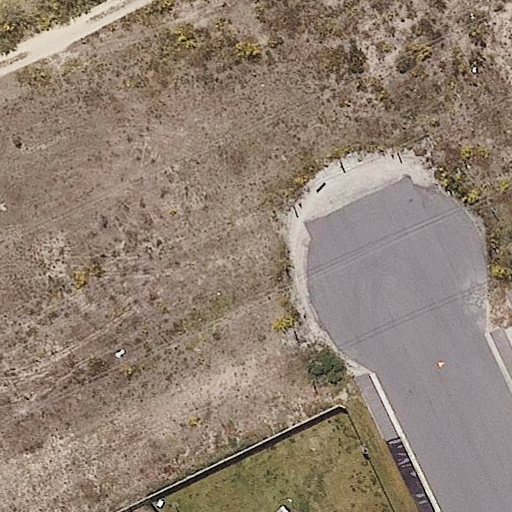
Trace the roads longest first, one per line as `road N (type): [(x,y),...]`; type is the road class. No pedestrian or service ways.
road 1 (residential): [(393,270),(455,400),(511,483)]
road 2 (track): [(123,0),(0,53)]
